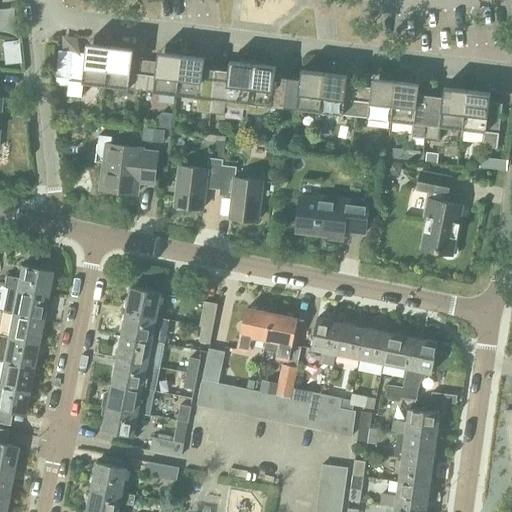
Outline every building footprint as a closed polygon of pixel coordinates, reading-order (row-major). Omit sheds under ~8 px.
[(105,85),(110,46),(87,43),(85,53),(73,51),(67,95),(81,97),(83,83),(105,85)] [(105,85),(141,90),(144,60),(132,59),(133,49),(110,46),(105,85)] [(141,90),(177,94),(181,54),(158,52),(157,62),(144,60),(141,90)] [(197,111),(210,112),(216,69),(203,67),(205,57),(181,54),(177,94),(199,97),(197,111)] [(225,107),(246,109),(247,109),(252,63),(230,61),(228,70),(216,69),(210,112),(224,114),(225,107)] [(272,106),(283,107),(287,77),(275,76),(276,66),(252,63),(247,109),(246,109),(246,113),(257,114),(261,114),(268,111),(271,108),(272,106)] [(283,107),(320,112),(325,72),(301,69),(300,79),(287,77),(283,107)] [(320,112),(355,116),(359,86),(346,85),(347,75),(325,72),(320,112)] [(355,116),(391,120),(396,81),(373,78),(371,88),(359,86),(355,116)] [(419,84),(396,81),(391,120),(413,123),(411,137),(425,139),(430,95),(418,93),(419,84)] [(440,126),(462,129),(467,89),(444,87),(443,96),(430,95),(425,139),(439,140),(440,126)] [(490,92),(467,89),(462,129),(484,131),(483,145),(497,147),(502,104),(489,102),(490,92)] [(170,128),(172,114),(163,112),(157,117),(156,126),(170,128)] [(142,140),(163,143),(164,129),(144,127),(142,140)] [(99,135),(96,161),(103,162),(100,189),(138,193),(139,182),(153,184),(158,150),(144,149),(144,148),(111,144),(112,136),(99,135)] [(206,183),(220,185),(223,165),(223,159),(226,136),(217,135),(215,151),(218,151),(217,159),(208,157),(207,169),(179,165),(174,205),(203,209),(206,183)] [(410,150),(409,160),(419,161),(420,151),(410,150)] [(438,154),(427,152),(426,161),(437,163),(438,154)] [(493,168),(494,169),(506,170),(508,160),(494,158),(493,168)] [(386,174),(394,175),(400,170),(401,162),(388,161),(386,174)] [(237,166),(223,165),(220,185),(219,190),(233,191),(230,217),(258,221),(263,181),(235,178),(237,166)] [(450,177),(421,171),(417,189),(429,191),(424,216),(428,217),(422,248),(442,252),(444,256),(448,258),(452,258),(456,256),(458,252),(457,247),(455,244),(462,205),(445,202),(450,177)] [(320,198),(300,196),(295,232),(343,238),(344,231),(366,234),(370,202),(320,196),(320,198)] [(25,261),(41,264),(45,247),(29,244),(25,261)] [(3,287),(16,289),(46,295),(51,271),(21,265),(19,278),(5,275),(3,287)] [(131,286),(126,311),(156,317),(161,292),(131,286)] [(16,289),(11,313),(41,319),(47,320),(50,304),(45,303),(46,295),(16,289)] [(212,328),(217,304),(204,301),(199,326),(202,326),(212,328)] [(247,307),(238,348),(249,351),(253,335),(266,338),(272,313),(247,307)] [(152,341),(156,317),(126,311),(121,335),(152,341)] [(37,342),(41,319),(11,313),(7,336),(37,342)] [(272,313),(266,338),(281,341),(277,357),(288,359),(297,318),(272,313)] [(334,366),(336,353),(336,352),(342,322),(317,317),(311,347),(325,350),(322,364),(334,366)] [(336,352),(336,353),(360,357),(366,327),(342,322),(336,352)] [(212,328),(202,326),(199,341),(210,343),(212,328)] [(360,357),(383,362),(390,332),(366,327),(360,357)] [(383,362),(407,367),(408,367),(414,336),(390,332),(383,362)] [(37,342),(7,336),(0,334),(0,360),(2,361),(2,360),(32,366),(37,342)] [(152,341),(121,335),(116,359),(147,365),(150,351),(163,354),(165,343),(152,341)] [(403,386),(404,387),(402,398),(417,400),(418,389),(420,386),(420,382),(422,380),(427,375),(432,372),(433,372),(439,342),(414,336),(408,367),(407,367),(403,386)] [(202,380),(215,382),(218,383),(225,352),(209,348),(202,380)] [(197,375),(200,360),(189,357),(186,373),(197,375)] [(116,359),(112,382),(142,387),(147,365),(116,359)] [(2,360),(2,361),(0,370),(0,384),(27,390),(32,366),(2,360)] [(283,365),(276,395),(285,396),(290,397),(297,368),(283,365)] [(193,397),(197,375),(186,373),(185,382),(179,381),(176,394),(193,397)] [(209,406),(215,382),(202,380),(197,404),(209,406)] [(102,404),(107,405),(138,411),(149,414),(154,390),(142,387),(112,382),(109,381),(107,389),(105,391),(102,404)] [(226,384),(218,383),(215,382),(209,406),(221,409),(226,384)] [(27,390),(0,384),(0,410),(23,415),(27,390)] [(238,387),(226,384),(221,409),(233,411),(238,387)] [(386,396),(402,398),(404,387),(403,386),(388,384),(386,396)] [(250,389),(238,387),(233,411),(245,413),(250,389)] [(261,392),(250,389),(245,413),(256,416),(261,392)] [(273,394),(261,392),(256,416),(268,418),(273,394)] [(310,401),(320,403),(325,404),(327,395),(312,392),(310,401)] [(327,395),(325,404),(332,406),(344,408),(350,409),(353,394),(352,393),(350,400),(327,395)] [(456,396),(433,393),(432,400),(455,403),(456,396)] [(276,395),(273,394),(268,418),(280,421),(285,396),(276,395)] [(353,394),(350,409),(353,410),(354,405),(374,409),(376,398),(353,394)] [(290,397),(285,396),(280,421),(291,423),(296,399),(290,397)] [(309,401),(296,399),(291,423),(304,426),(309,401)] [(320,403),(310,401),(309,401),(304,426),(315,428),(320,403)] [(325,404),(320,403),(315,428),(327,430),(332,406),(325,404)] [(133,436),(138,411),(107,405),(102,430),(133,436)] [(191,407),(180,405),(177,419),(188,422),(191,407)] [(344,408),(332,406),(327,430),(339,433),(344,408)] [(350,409),(344,408),(339,433),(352,436),(355,410),(353,410),(350,409)] [(406,434),(406,433),(437,437),(441,412),(409,408),(408,421),(393,419),(391,431),(397,432),(406,434)] [(361,412),(359,426),(370,428),(371,413),(361,412)] [(368,444),(370,428),(359,426),(357,442),(368,444)] [(394,456),(402,458),(434,462),(437,437),(406,433),(406,434),(397,432),(394,456)] [(183,443),(153,437),(150,450),(181,456),(183,443)] [(0,467),(12,470),(15,457),(18,456),(20,449),(17,446),(0,442),(0,467)] [(402,458),(399,482),(430,487),(434,462),(402,458)] [(355,460),(352,476),(363,477),(365,461),(355,460)] [(97,462),(92,486),(122,492),(127,468),(97,462)] [(179,468),(148,462),(146,474),(176,480),(179,468)] [(323,464),(321,477),(346,481),(348,467),(323,464)] [(0,492),(7,494),(12,470),(0,467),(0,492)] [(352,476),(351,490),(361,492),(363,477),(352,476)] [(321,477),(319,489),(344,493),(346,481),(321,477)] [(380,504),(396,506),(427,510),(430,487),(399,482),(397,495),(382,493),(380,504)] [(92,486),(87,510),(98,511),(117,511),(120,502),(133,505),(135,495),(122,492),(92,486)] [(319,489),(318,501),(343,504),(344,493),(319,489)] [(170,511),(172,502),(161,500),(159,511),(170,511)] [(318,501),(315,511),(341,511),(343,504),(318,501)]
